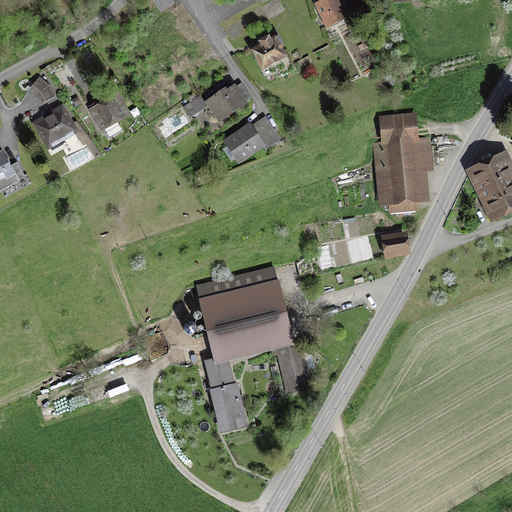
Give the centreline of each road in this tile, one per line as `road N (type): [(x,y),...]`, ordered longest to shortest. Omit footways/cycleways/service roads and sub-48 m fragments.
road 1 (tertiary): [(511,81),(270,511)]
road 2 (unclassified): [(0,78),(79,35),(121,0)]
